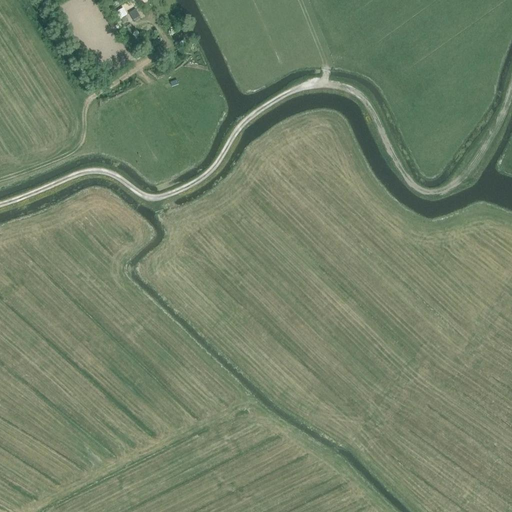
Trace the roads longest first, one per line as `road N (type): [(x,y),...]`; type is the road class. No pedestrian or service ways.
road 1 (track): [(0,205),(89,170),(152,200),(182,191),(214,170),(236,130),(267,104),(321,85)]
road 2 (track): [(148,59),(86,104),(82,146),(0,176)]
